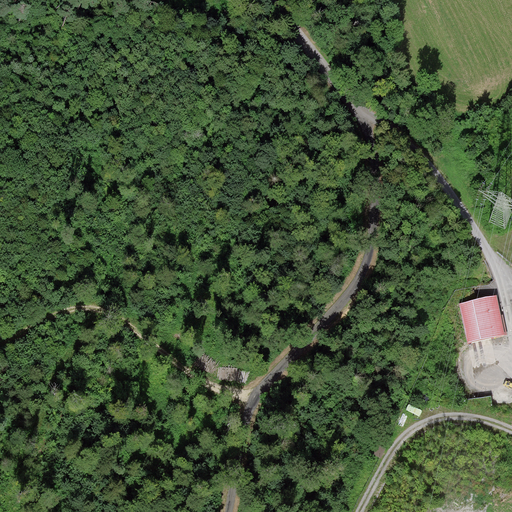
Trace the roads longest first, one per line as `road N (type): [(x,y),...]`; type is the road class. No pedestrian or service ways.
road 1 (track): [(0,343),(60,310),(106,309),(212,385),(251,399)]
road 2 (track): [(362,112),(435,170),(506,277),(511,301)]
